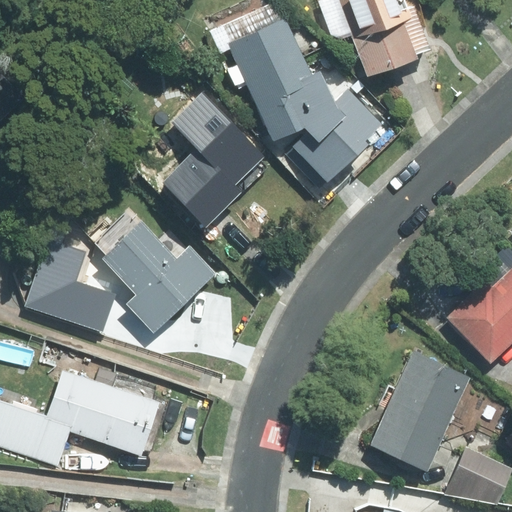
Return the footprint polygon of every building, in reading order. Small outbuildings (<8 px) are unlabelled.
[(346,36),(360,79),(412,62),(410,56),(425,52),(411,8),(396,13),(392,0),(312,0),(326,42),(346,36)] [(278,3),(204,31),(215,60),(229,54),(233,65),(223,69),(230,88),(240,84),(263,144),(310,127),(297,92),(310,88),(278,3)] [(0,117),(10,109),(0,97),(0,117)] [(229,187),(261,157),(223,117),(150,186),(194,233),(235,194),(229,187)] [(118,305),(146,335),(211,275),(181,242),(169,254),(126,208),(83,248),(128,296),(118,305)] [(438,317),(482,362),(511,333),(511,262),(503,253),(438,317)] [(95,281),(34,260),(19,303),(80,325),(95,281)] [(462,376),(407,350),(362,446),(416,472),(462,376)] [(95,460),(129,471),(135,452),(148,455),(162,410),(149,406),(151,400),(56,371),(39,426),(100,444),(95,460)] [(511,420),(496,442),(511,454),(511,420)] [(460,442),(436,493),(492,502),(509,465),(460,442)]
